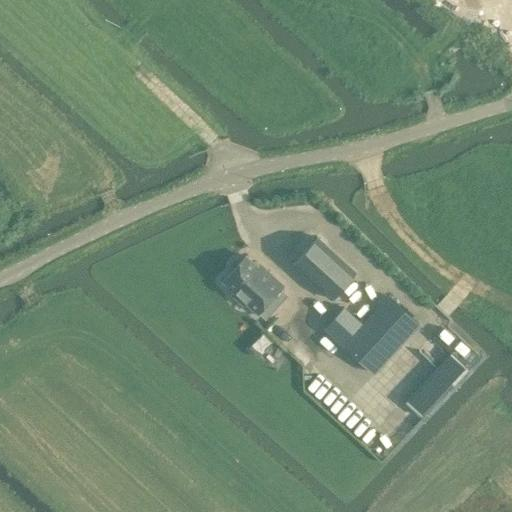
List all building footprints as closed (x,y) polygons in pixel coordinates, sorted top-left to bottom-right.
[(355,271),(354,270),(334,253),(317,237),(292,263),(331,298),(355,271)] [(257,265),(245,254),(221,280),(233,292),(231,295),(242,306),(245,303),(258,314),(259,313),(266,319),(288,295),(280,288),(284,285),(260,262),(257,265)] [(371,371),(418,321),(390,295),(343,345),(371,371)] [(361,323),(344,307),(323,328),(341,345),(361,323)] [(451,352),(435,369),(451,383),(454,386),(469,369),(451,352)] [(451,383),(435,369),(405,402),(421,416),(451,383)]
